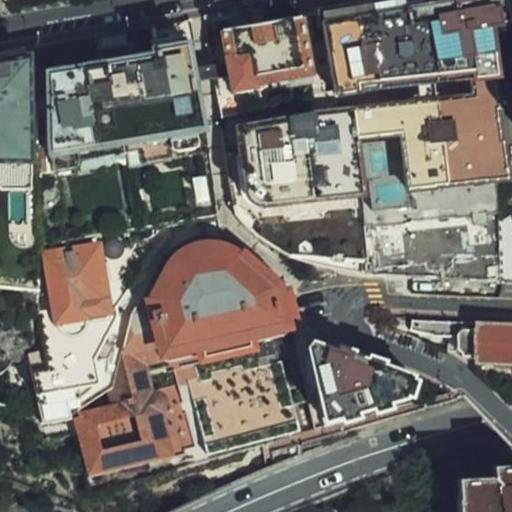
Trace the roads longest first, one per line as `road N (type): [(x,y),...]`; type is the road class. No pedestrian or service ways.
road 1 (residential): [(511,297),(357,294),(341,308),(361,336),(454,374),(511,423)]
road 2 (primary): [(511,414),(354,460),(228,511)]
road 3 (tertiary): [(0,25),(169,0)]
